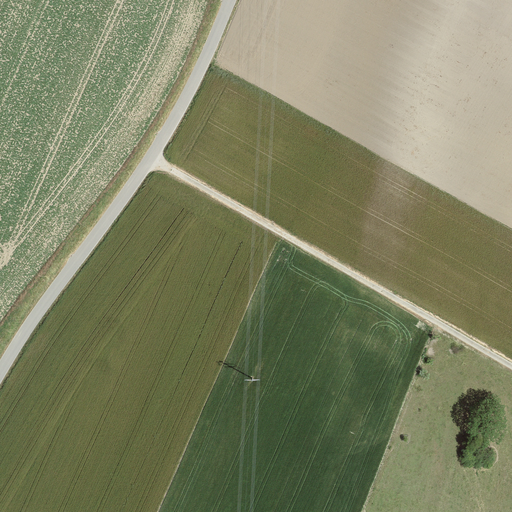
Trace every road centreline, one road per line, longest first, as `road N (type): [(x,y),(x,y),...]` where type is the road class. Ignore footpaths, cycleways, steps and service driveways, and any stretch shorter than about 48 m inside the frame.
road 1 (unclassified): [(0,374),(32,318),(154,155),(232,0)]
road 2 (track): [(511,361),(154,155)]
